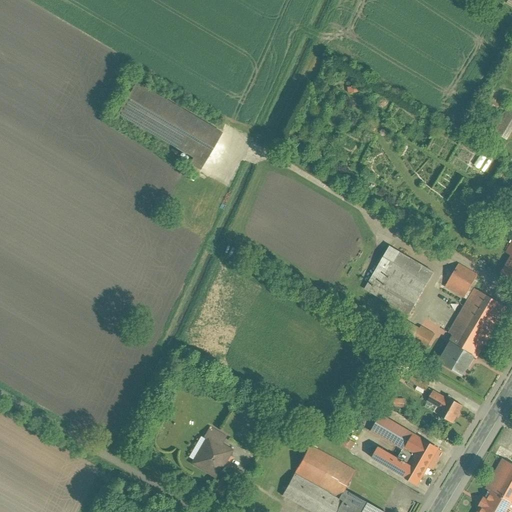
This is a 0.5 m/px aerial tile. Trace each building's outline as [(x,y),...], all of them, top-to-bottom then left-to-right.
[(199,169),(221,131),(136,81),(118,113),(191,156),(187,162),(199,169)] [(511,99),(493,132),(507,141),(511,132),(511,99)] [(435,273),(389,246),(364,290),(410,316),(435,273)] [(511,280),(511,256),(501,274),(511,280)] [(477,358),(507,308),(474,288),(478,282),(475,280),(478,275),(459,264),(445,287),(468,300),(448,332),(452,335),(448,341),(451,343),(470,354),(477,358)] [(421,326),(419,329),(405,320),(397,332),(425,350),(435,334),(421,326)] [(470,354),(451,343),(440,362),(462,376),(468,366),(464,364),(470,354)] [(416,389),(423,393),(430,382),(412,371),(412,370),(396,361),(390,371),(391,376),(404,384),(407,380),(417,386),(416,389)] [(453,423),(463,405),(447,396),(446,398),(433,390),(427,401),(440,409),(437,414),(453,423)] [(390,399),(390,407),(405,407),(405,399),(390,399)] [(444,452),(380,415),(371,431),(403,449),(398,458),(378,447),(372,458),(418,484),(428,466),(434,469),(444,452)] [(226,437),(209,428),(204,436),(207,438),(193,463),(217,477),(231,452),(221,446),(226,437)] [(340,434),(335,442),(346,448),(350,440),(340,434)] [(357,472),(311,446),(295,472),(342,499),(346,492),(357,472)] [(511,503),(511,463),(503,458),(485,488),(489,491),(511,503)] [(334,511),(342,499),(295,472),(282,496),(310,511),(334,511)] [(510,511),(511,510),(511,503),(489,491),(485,499),(484,498),(480,506),(483,507),(480,511),(510,511)] [(381,511),(346,492),(342,499),(334,511),(381,511)]
